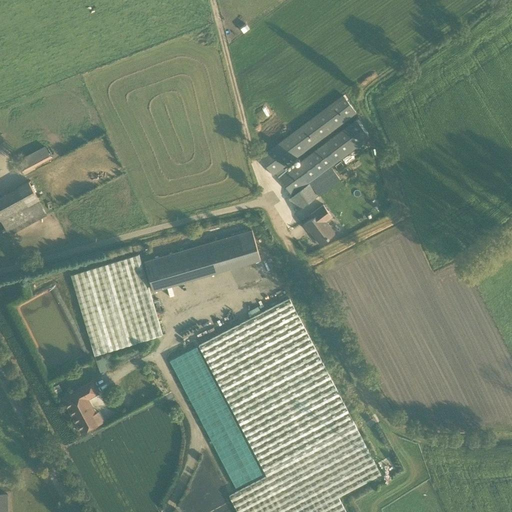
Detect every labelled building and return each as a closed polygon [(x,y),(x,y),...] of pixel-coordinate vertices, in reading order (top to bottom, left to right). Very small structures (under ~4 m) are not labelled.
[(287,171),(284,167),(356,113),(342,95),(262,155),(263,157),(259,160),(275,182),(279,179),(292,196),(288,199),(297,211),(318,196),(309,183),(369,138),(355,120),(287,171)] [(22,173),(50,158),(44,146),(16,160),(22,173)] [(9,235),(46,214),(28,181),(0,196),(0,221),(1,221),(9,235)] [(322,204),(310,214),(312,217),(303,224),(308,232),(309,231),(320,244),(335,232),(326,221),(332,217),(322,204)] [(251,230),(144,261),(152,291),(260,259),(251,230)] [(141,254),(73,271),(92,349),(105,345),(103,339),(99,340),(98,338),(105,336),(104,333),(113,330),(117,346),(162,335),(141,254)] [(323,265),(315,270),(319,278),(327,273),(323,265)] [(293,298),(200,341),(243,434),(252,430),(246,429),(247,426),(241,424),(242,420),(239,413),(245,387),(250,385),(261,387),(264,394),(268,395),(266,386),(276,382),(275,382),(289,376),(284,373),(290,362),(294,364),(302,360),(302,362),(311,361),(310,365),(315,366),(316,371),(322,368),(323,375),(324,375),(330,378),(293,298)] [(262,473),(191,341),(166,355),(236,487),(262,473)] [(107,356),(96,360),(100,372),(107,370),(105,364),(109,363),(107,356)] [(231,492),(239,511),(346,511),(339,494),(380,476),(333,372),(334,397),(331,397),(335,401),(337,433),(330,437),(330,444),(324,445),(320,436),(311,441),(311,443),(305,437),(300,439),(302,445),(298,447),(299,452),(286,453),(287,474),(273,459),(263,459),(257,446),(253,446),(267,476),(231,492)] [(62,398),(80,433),(104,420),(99,410),(95,412),(89,399),(100,394),(93,381),(62,398)]
